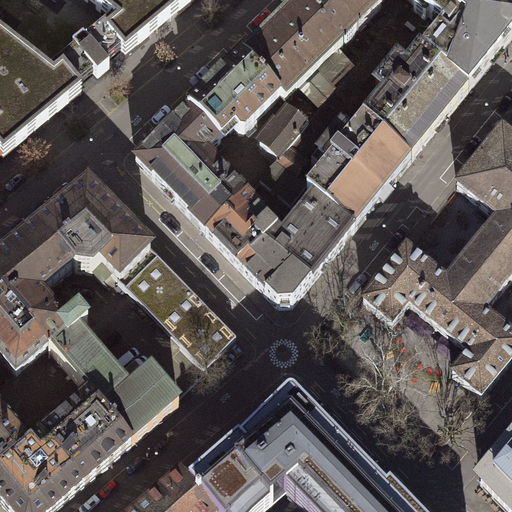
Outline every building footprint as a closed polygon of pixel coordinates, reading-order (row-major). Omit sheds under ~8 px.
[(0,0),(0,158),(73,96),(43,127),(97,79),(178,11),(192,0),(0,0)] [(355,36),(318,0),(303,0),(293,10),(241,61),(280,100),(285,105),(355,36)] [(318,0),(355,36),(388,0),(318,0)] [(428,16),(441,27),(464,0),(406,0),(415,7),(412,12),(423,21),(428,16)] [(511,15),(501,7),(492,0),(464,0),(441,27),(421,53),(468,93),(511,37),(511,15)] [(332,98),(344,107),(352,113),(364,98),(357,93),(390,52),(397,58),(407,45),(387,29),(332,98)] [(410,164),(468,93),(421,53),(419,51),(404,69),(395,62),(371,91),(381,98),(360,123),(410,164)] [(280,100),(241,61),(194,108),(189,113),(220,145),(225,140),(234,132),(238,137),(244,137),(280,100)] [(344,107),(332,98),(307,130),(279,164),(276,168),(294,183),(305,169),(298,164),(344,107)] [(220,145),(189,113),(134,165),(203,235),(244,198),(207,159),(220,145)] [(279,164),(307,130),(286,113),(258,148),(279,164)] [(313,199),(353,233),(410,164),(360,123),(348,138),(338,130),(312,160),(323,169),(304,192),(313,199)] [(498,224),(447,286),(485,317),(511,283),(511,142),(503,135),(456,192),(460,194),(498,224)] [(294,183),(276,168),(259,184),(291,210),(293,207),(302,214),(313,199),(304,192),(294,183)] [(149,257),(87,190),(0,260),(0,358),(15,377),(48,350),(67,332),(64,329),(39,298),(73,271),(75,276),(92,276),(102,265),(118,286),(149,257)] [(244,198),(203,235),(275,310),(291,310),(353,233),(313,199),(302,214),(280,239),(259,216),(259,212),(244,198)] [(511,364),(511,339),(485,317),(447,286),(407,254),(364,307),(393,330),(409,310),(469,359),(453,379),(481,402),(511,364)] [(234,341),(149,257),(118,286),(202,374),(234,341)] [(86,400),(114,375),(78,336),(86,328),(77,319),(64,329),(67,332),(48,350),(66,374),(86,400)] [(28,447),(0,474),(0,503),(7,511),(56,511),(175,408),(151,377),(129,394),(114,375),(86,400),(28,447)] [(236,442),(188,485),(210,511),(263,511),(284,491),(296,505),(288,511),(399,511),(290,401),(241,446),(236,442)] [(0,474),(28,447),(0,413),(0,474)] [(511,511),(511,447),(481,487),(505,511),(511,511)] [(181,476),(136,511),(210,511),(188,485),(181,476)]
